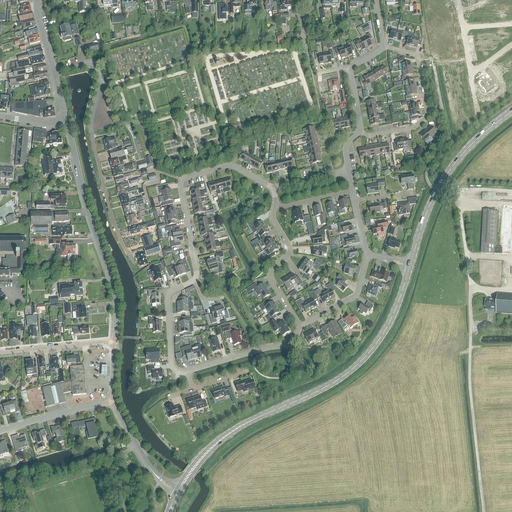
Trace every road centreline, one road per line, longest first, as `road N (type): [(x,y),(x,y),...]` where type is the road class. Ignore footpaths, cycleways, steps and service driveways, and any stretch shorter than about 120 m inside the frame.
road 1 (primary): [(179,489),(230,432),(362,359),(388,323),(409,265)]
road 2 (residential): [(186,371),(171,366),(166,293),(196,274),(179,185),(232,165),(271,187)]
road 3 (residential): [(128,254),(90,133),(96,67),(53,73)]
road 4 (tertiary): [(111,342),(114,293),(64,121)]
road 5 (primary): [(409,265),(444,177),(511,110)]
road 6 (residential): [(359,131),(414,127),(428,114),(416,55),(382,46)]
road 7 (residential): [(300,326),(270,276),(289,253),(272,217),(276,208)]
road 8 (residential): [(186,371),(288,344),(300,326)]
